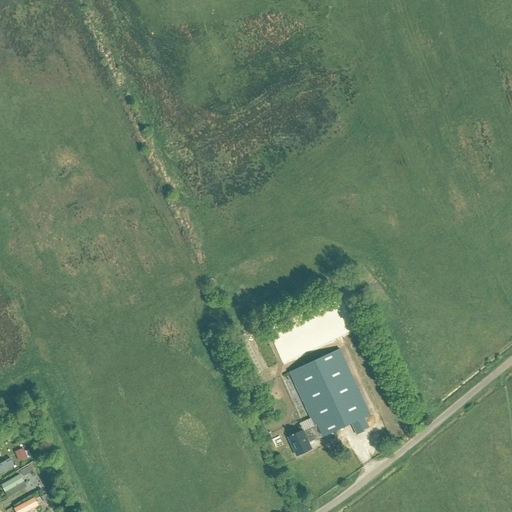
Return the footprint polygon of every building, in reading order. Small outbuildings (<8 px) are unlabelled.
[(233,340),(250,377),(261,371),(243,335),(233,340)] [(319,438),(320,439),(351,424),(356,435),(364,431),(363,430),(368,428),(364,418),(370,415),(339,349),(289,372),(310,418),(299,423),(302,431),(288,437),(297,456),(311,450),(308,443),(319,438)] [(294,421),(284,425),(287,434),(298,429),(294,421)] [(29,454),(26,446),(20,449),(18,450),(21,457),(23,456),(29,454)] [(7,460),(0,463),(0,471),(10,466),(7,460)] [(17,474),(0,482),(0,489),(1,492),(21,483),(17,474)] [(35,478),(27,482),(30,489),(38,485),(35,478)] [(46,494),(41,496),(44,503),(49,500),(46,494)] [(32,511),(36,510),(32,502),(16,509),(17,511),(32,511)]
